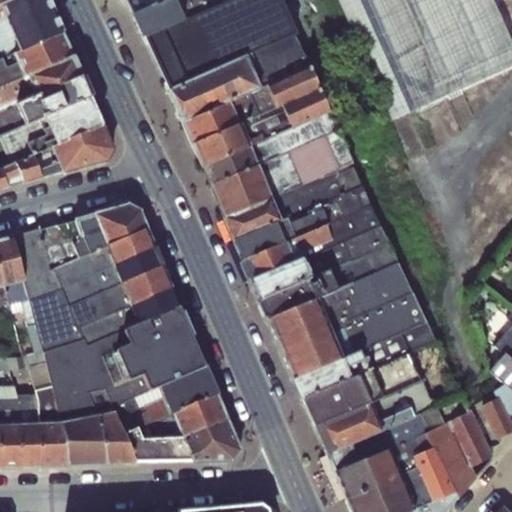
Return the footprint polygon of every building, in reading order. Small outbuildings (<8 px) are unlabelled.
[(45,0),(11,0),(0,5),(0,60),(61,34),(45,0)] [(124,0),(131,15),(161,0),(124,0)] [(161,0),(131,15),(142,38),(230,0),(161,0)] [(230,0),(142,38),(152,61),(167,91),(293,36),(295,35),(282,4),(280,0),(230,0)] [(408,112),(358,0),(335,0),(390,120),(408,112)] [(511,47),(490,0),(358,0),(408,112),(413,110),(511,64),(511,47)] [(61,34),(0,60),(0,86),(70,57),(61,34)] [(293,36),(167,91),(181,123),(306,66),(293,36)] [(0,86),(0,111),(79,77),(70,57),(0,86)] [(306,66),(181,123),(190,145),(191,145),(316,88),(306,66)] [(0,136),(88,98),(79,77),(0,111),(0,136)] [(316,88),(191,145),(201,168),(327,111),(316,88)] [(443,152),(484,134),(466,92),(424,109),(443,152)] [(88,98),(0,136),(12,163),(52,146),(101,126),(88,98)] [(327,111),(201,168),(209,186),(335,131),(327,111)] [(101,126),(52,146),(60,173),(83,167),(106,161),(112,150),(102,129),(101,126)] [(335,131),(209,186),(222,219),(350,164),(335,131)] [(12,163),(0,168),(0,189),(60,173),(52,146),(12,163)] [(350,164),(222,219),(232,242),(360,187),(350,164)] [(360,187),(232,242),(240,261),(369,207),(360,187)] [(127,207),(35,231),(52,271),(145,230),(137,212),(127,207)] [(369,207),(240,261),(249,281),(378,226),(369,207)] [(378,226),(249,281),(257,301),(387,245),(378,226)] [(145,230),(52,271),(56,282),(59,289),(153,248),(145,230)] [(35,231),(11,238),(27,301),(60,290),(59,289),(56,282),(52,271),(35,231)] [(11,238),(0,240),(0,278),(9,311),(10,315),(21,311),(34,353),(39,353),(27,301),(11,238)] [(387,245),(257,301),(265,319),(278,348),(291,380),(423,323),(387,245)] [(153,248),(59,289),(60,290),(67,308),(160,267),(153,248)] [(160,267),(67,308),(76,329),(169,289),(160,267)] [(0,278),(0,313),(9,311),(0,278)] [(169,289),(76,329),(81,340),(85,349),(177,307),(169,289)] [(60,290),(27,301),(39,353),(81,340),(76,329),(67,308),(60,290)] [(177,307),(85,349),(103,389),(110,407),(203,367),(177,307)] [(511,311),(505,319),(511,325),(493,347),(503,354),(511,362),(511,311)] [(423,323),(291,380),(300,400),(311,395),(406,353),(408,353),(434,341),(423,323)] [(81,340),(39,353),(68,467),(107,465),(95,415),(87,393),(103,389),(85,349),(81,340)] [(34,353),(22,356),(27,370),(33,388),(35,395),(39,468),(68,467),(39,353),(34,353)] [(311,395),(300,400),(311,425),(312,427),(419,380),(406,353),(311,395)] [(511,386),(511,362),(503,354),(487,371),(503,385),(509,390),(511,386)] [(22,356),(5,357),(8,372),(27,370),(22,356)] [(5,357),(0,357),(0,372),(8,372),(5,357)] [(203,367),(110,407),(122,434),(136,428),(149,423),(216,397),(203,367)] [(419,380),(312,427),(324,455),(435,407),(432,400),(428,399),(419,380)] [(511,392),(509,390),(503,385),(492,391),(495,398),(480,407),(496,439),(511,431),(511,430),(506,418),(511,415),(511,392)] [(16,400),(13,388),(0,387),(0,469),(19,469),(16,400)] [(33,388),(13,388),(16,400),(19,469),(39,468),(35,395),(33,388)] [(110,407),(103,389),(87,393),(95,415),(107,465),(135,464),(122,434),(110,407)] [(149,423),(136,428),(140,437),(154,437),(179,436),(184,435),(225,419),(216,397),(149,423)] [(435,407),(324,455),(344,500),(416,465),(412,457),(430,449),(434,447),(427,432),(442,424),(435,407)] [(466,412),(442,424),(427,432),(434,447),(453,493),(456,499),(475,478),(470,468),(492,457),(470,410),(466,412)] [(136,428),(122,434),(135,464),(232,461),(238,452),(225,419),(184,435),(179,436),(154,437),(140,437),(136,428)] [(416,465),(344,500),(349,511),(407,511),(453,493),(434,447),(430,449),(412,457),(416,465)] [(453,493),(407,511),(443,511),(445,510),(456,499),(453,493)]
